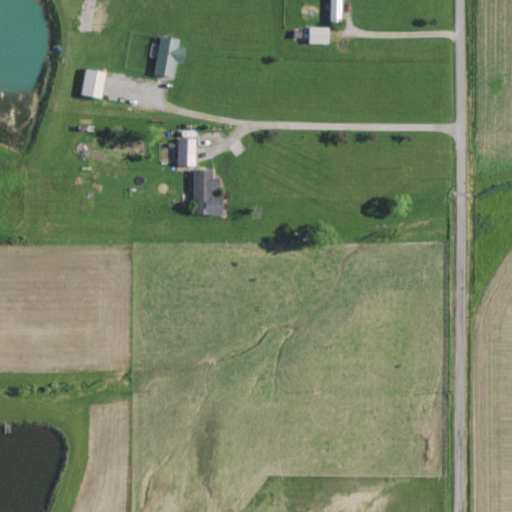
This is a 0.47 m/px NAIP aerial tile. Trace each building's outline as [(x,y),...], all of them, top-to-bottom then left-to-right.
[(337,0),(327,0),(328,22),(338,22),(337,0)] [(326,28),(306,27),(306,44),(325,44),(326,28)] [(176,40),(158,36),(151,74),(170,78),(172,61),(179,63),(182,48),(175,47),(176,40)] [(103,73),(83,69),(78,94),(98,98),(103,73)] [(174,165),(192,166),(192,139),(175,139),(174,165)] [(190,170),(189,214),(219,215),(219,194),(215,194),(216,179),(209,179),(209,170),(190,170)]
